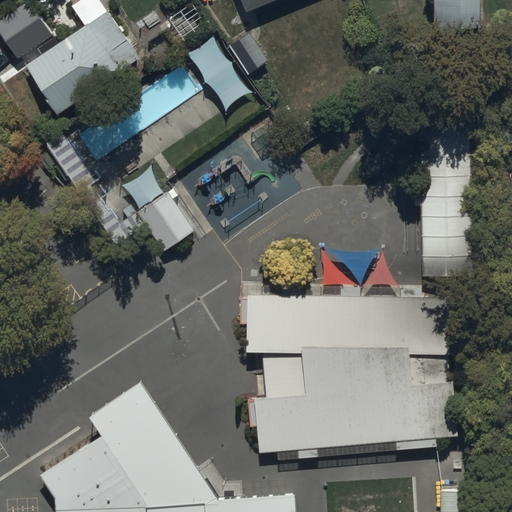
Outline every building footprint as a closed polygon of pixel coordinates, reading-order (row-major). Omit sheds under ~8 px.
[(30,0),(0,20),(0,33),(17,58),(53,34),(30,0)] [(244,0),(248,9),(270,0),(244,0)] [(436,0),(436,35),(484,35),(483,0),(436,0)] [(110,9),(26,64),(59,113),(142,59),(110,9)] [(269,60),(250,31),(230,44),(249,73),(269,60)] [(474,273),(472,119),(419,120),(420,182),(412,182),(412,204),(423,204),(424,274),(474,273)] [(137,212),(165,252),(196,230),(174,198),(178,196),(173,187),(137,212)] [(258,452),(277,451),(278,461),(439,449),(438,438),(461,437),(457,379),(452,380),(444,284),(241,284),(241,324),(248,324),(248,352),(254,352),(255,396),(250,396),(250,427),(258,427),(258,452)] [(57,498),(56,508),(56,511),(297,511),(297,493),(222,498),(142,381),(92,414),(104,433),(40,474),(57,498)] [(37,511),(0,455),(0,511),(37,511)] [(425,511),(425,472),(328,473),(328,511),(425,511)] [(458,486),(442,486),(442,511),(476,511),(476,490),(458,490),(458,486)]
